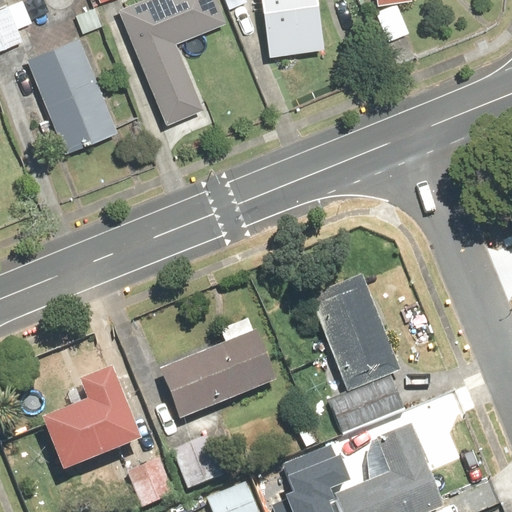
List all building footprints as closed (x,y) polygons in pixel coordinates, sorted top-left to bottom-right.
[(29,0),(22,0),(0,9),(0,51),(27,41),(21,28),(38,20),(29,0)] [(213,0),(138,0),(115,9),(161,126),(201,111),(174,44),(223,24),(213,0)] [(313,0),(256,0),(264,60),(320,53),(313,0)] [(78,39),(23,60),(60,158),(115,138),(78,39)] [(358,277),(305,299),(344,395),(397,373),(358,277)] [(175,421),(272,382),(252,334),(155,373),(175,421)] [(81,403),(35,421),(56,474),(134,444),(104,369),(72,381),(81,403)] [(385,474),(336,493),(343,511),(427,511),(439,508),(406,427),(372,441),(385,474)] [(275,505),(278,511),(333,511),(325,490),(348,482),(332,441),(284,459),(298,496),(275,505)]
